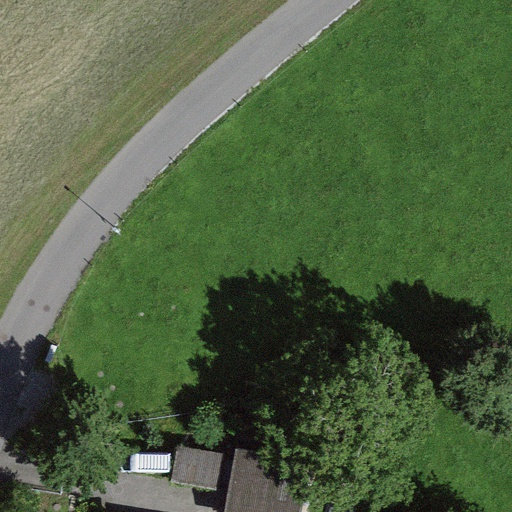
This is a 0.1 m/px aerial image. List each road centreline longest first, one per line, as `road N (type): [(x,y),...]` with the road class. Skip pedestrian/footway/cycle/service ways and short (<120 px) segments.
road 1 (unclassified): [(70,245),(342,0)]
road 2 (residential): [(0,402),(70,245)]
